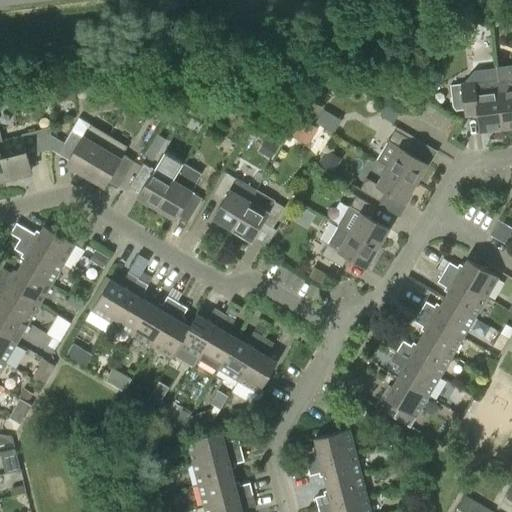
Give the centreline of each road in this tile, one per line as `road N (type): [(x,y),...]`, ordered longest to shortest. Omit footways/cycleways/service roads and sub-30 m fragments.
road 1 (residential): [(0,214),(66,198),(224,286),(249,281),(338,328)]
road 2 (residential): [(338,328),(273,438),(290,511)]
road 3 (residential): [(429,216),(381,298),(349,310),(338,328)]
